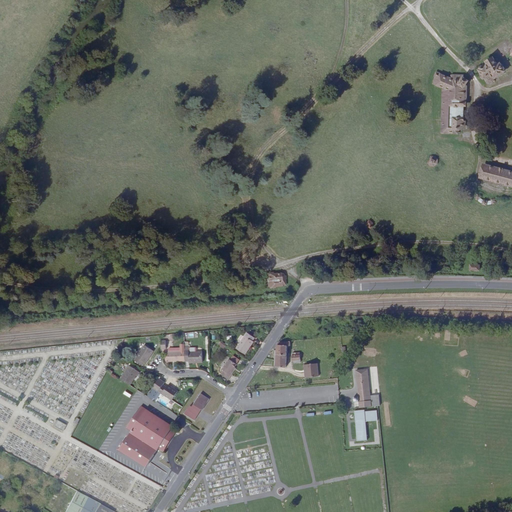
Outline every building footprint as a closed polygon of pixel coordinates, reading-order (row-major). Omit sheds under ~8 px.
[(500,77),(499,75),(511,69),(507,62),(506,62),(504,60),(503,61),(501,57),(494,61),(495,63),(489,66),(485,68),(490,76),(491,76),(493,80),(496,81),(499,79),(500,77)] [(454,135),(454,129),(461,130),(464,129),(465,88),(468,84),(464,81),(463,83),(454,83),(451,81),(442,78),(442,77),(437,75),(436,79),(440,81),(438,87),(443,89),(445,90),(444,128),(443,128),(443,134),(454,135)] [(434,156),(426,162),(431,168),(439,162),(434,156)] [(511,171),(484,165),(481,177),(511,185),(511,171)] [(477,270),(477,262),(466,262),(467,271),(477,270)] [(286,277),(285,271),(274,272),(275,289),(283,289),(283,284),(289,283),(290,276),(286,277)] [(252,347),(251,346),(255,340),(257,337),(250,332),(239,348),(247,354),(252,347)] [(291,343),(280,344),(279,345),(277,368),(287,369),(289,348),(292,348),(291,343)] [(149,363),(156,352),(146,346),(136,361),(145,366),(147,362),(149,363)] [(170,353),(170,362),(187,362),(187,352),(186,346),(183,346),(183,349),(183,353),(171,353),(170,353)] [(192,353),(191,352),(187,352),(187,362),(191,362),(191,363),(198,363),(198,362),(205,362),(205,352),(192,353)] [(222,375),(230,381),(233,376),(231,375),(236,368),(238,365),(231,360),(224,370),(225,371),(222,375)] [(310,378),(321,376),(319,364),(308,365),(310,378)] [(142,372),(132,365),(123,378),(132,385),(139,375),(140,376),(142,372)] [(360,408),(372,407),(371,396),(368,369),(356,370),(359,397),(357,397),(354,397),(354,402),(359,402),(360,408)] [(162,379),(156,388),(162,392),(166,386),(168,382),(162,379)] [(172,385),(169,388),(166,386),(162,392),(175,400),(181,391),(172,385)] [(186,414),(196,421),(199,417),(197,416),(201,409),(203,410),(204,411),(211,400),(202,394),(193,407),(192,407),(186,414)] [(380,406),(379,395),(371,396),(372,407),(380,406)] [(172,404),(162,398),(160,401),(170,408),(172,404)] [(134,431),(122,449),(148,467),(151,463),(162,447),(165,450),(178,431),(174,429),(175,427),(144,406),(130,428),(134,431)] [(356,421),(358,441),(367,440),(365,417),(366,417),(366,421),(378,419),(377,410),(365,411),(366,415),(365,415),(364,410),(354,411),(355,412),(356,421)] [(65,426),(56,422),(53,427),(62,432),(65,426)] [(96,511),(101,505),(78,492),(67,511),(96,511)]
